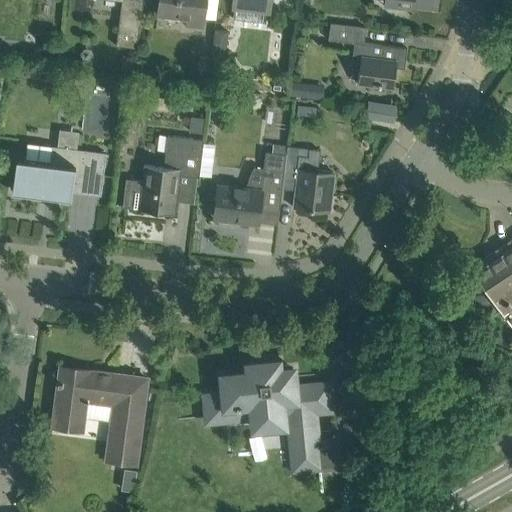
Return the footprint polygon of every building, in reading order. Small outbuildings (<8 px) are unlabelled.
[(203,28),(206,1),(206,0),(159,0),(158,15),(188,19),(187,26),(203,28)] [(232,0),(231,7),(234,7),(234,9),(273,13),(274,0),(232,0)] [(143,4),(122,1),(118,32),(139,35),(143,4)] [(214,46),(227,48),(228,31),(215,29),(214,46)] [(117,44),(132,46),(134,37),(118,35),(117,44)] [(58,40),(44,38),(42,53),(57,54),(58,40)] [(407,48),(387,46),(355,42),(351,68),(359,69),(358,84),(394,88),(397,62),(405,63),(407,48)] [(123,56),(121,73),(129,74),(131,57),(123,56)] [(197,60),(195,82),(207,83),(210,61),(197,60)] [(67,68),(65,77),(85,80),(86,70),(67,68)] [(323,100),(324,86),(292,82),(291,96),(323,100)] [(366,117),(393,121),(395,106),(369,102),(366,117)] [(317,107),(298,105),(297,114),(315,116),(317,107)] [(190,117),(189,132),(202,133),(204,118),(190,117)] [(199,178),(202,155),(203,139),(168,135),(164,167),(145,165),(143,181),(125,179),(123,206),(139,208),(153,210),(153,209),(174,212),(175,202),(176,202),(179,183),(175,182),(176,175),(199,178)] [(104,176),(108,150),(56,143),(53,159),(17,154),(12,192),(71,200),(75,172),(104,176)] [(280,210),(284,179),(288,146),(273,144),(272,152),(266,152),(264,169),(254,167),(244,189),(218,186),(214,218),(258,223),(260,208),(280,210)] [(320,150),(290,146),(288,146),(284,179),(297,181),(294,208),(313,210),(313,209),(329,211),(334,173),(318,171),(320,150)] [(511,246),(501,255),(502,256),(492,263),(491,261),(474,272),(500,311),(507,306),(508,308),(511,304),(511,246)] [(288,369),(279,370),(278,361),(274,362),(275,365),(273,365),(273,364),(269,364),(269,365),(267,365),(267,367),(262,367),(260,367),(260,366),(258,366),(258,365),(254,366),(254,367),(252,367),(252,364),(248,364),(249,373),(222,376),(224,392),(206,394),(206,400),(204,400),(204,401),(206,417),(208,417),(209,423),(214,422),(228,421),(253,418),(254,422),(257,422),(257,421),(259,421),(260,433),(262,433),(262,435),(278,434),(278,431),(280,431),(279,419),(280,419),(280,420),(284,419),(284,417),(289,416),(289,419),(294,470),(336,466),(336,470),(338,470),(335,436),(334,436),(333,436),(333,440),(318,442),(317,435),(315,413),(330,411),(332,411),(333,411),(333,409),(334,409),(333,406),(330,406),(328,387),(331,386),(331,383),(330,383),(330,382),(328,382),(313,383),(295,385),(294,369),(288,369)] [(118,374),(117,378),(89,374),(90,371),(61,367),(59,381),(58,381),(57,385),(58,385),(54,412),(82,416),(111,421),(105,460),(135,464),(147,378),(118,374)] [(125,469),(122,490),(133,491),(136,471),(125,469)]
